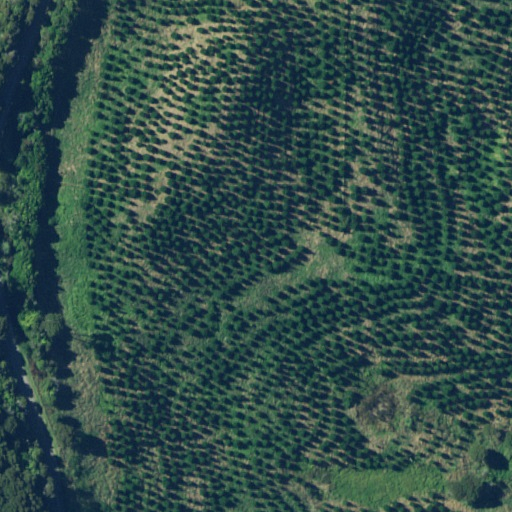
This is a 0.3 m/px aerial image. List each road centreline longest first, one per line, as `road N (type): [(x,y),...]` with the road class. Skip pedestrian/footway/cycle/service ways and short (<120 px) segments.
road 1 (unclassified): [(0,282),(57,511)]
road 2 (unclassified): [(40,0),(0,121)]
